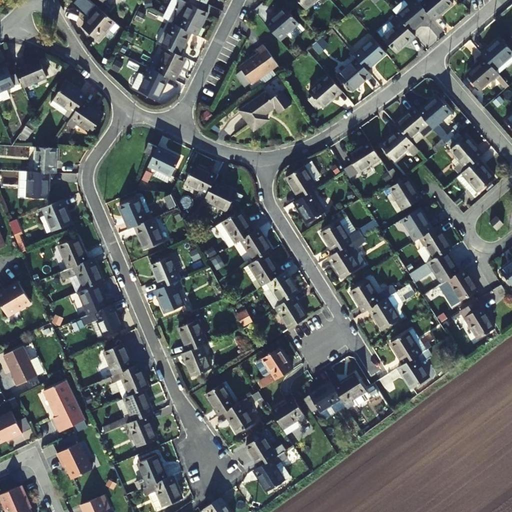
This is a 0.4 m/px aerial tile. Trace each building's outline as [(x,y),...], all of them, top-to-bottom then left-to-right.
[(180,0),(169,21),(173,23),(191,32),(197,35),(208,13),(203,11),(190,5),(180,0)] [(206,4),(198,0),(192,0),(190,5),(203,11),(206,4)] [(298,0),(306,8),(315,0),(298,0)] [(417,0),(414,0),(397,15),(411,31),(430,15),(417,0)] [(417,0),(430,15),(434,19),(453,4),(449,0),(417,0)] [(299,23),(285,7),(265,24),(279,40),(299,23)] [(115,22),(99,8),(83,27),(99,41),(115,22)] [(411,31),(397,15),(390,20),(389,19),(377,30),(396,53),(415,36),(411,31)] [(191,32),(173,23),(161,46),(167,49),(180,55),(191,32)] [(357,59),(367,69),(386,53),(372,37),(353,54),(357,59)] [(481,54),(495,69),(511,54),(511,51),(500,37),(481,54)] [(277,64),(265,44),(258,49),(260,53),(240,67),(251,83),(258,78),(263,85),(275,75),(270,69),(277,64)] [(180,55),(167,49),(156,71),(169,77),(175,80),(186,58),(180,55)] [(495,69),(481,54),(476,59),(480,63),(466,75),(480,91),(499,75),(495,69)] [(47,77),(39,59),(16,69),(24,87),(47,77)] [(371,74),(367,69),(357,59),(338,74),(352,91),(371,74)] [(0,69),(0,92),(19,84),(15,74),(11,76),(7,66),(0,69)] [(169,77),(156,71),(150,68),(147,75),(140,72),(132,87),(158,100),(169,77)] [(342,91),(328,75),(309,92),(323,107),(342,91)] [(54,100),(74,114),(83,102),(86,97),(66,83),(54,100)] [(290,103),(282,91),(270,99),(265,92),(240,110),(254,129),(268,119),(265,114),(275,107),(279,111),(290,103)] [(437,95),(418,112),(432,128),(451,112),(437,95)] [(83,102),(74,114),(71,119),(91,133),(103,116),(83,102)] [(414,108),(395,124),(413,144),(432,128),(418,112),(414,108)] [(418,150),(413,144),(395,124),(389,129),(393,134),(380,145),(394,161),(407,150),(412,154),(418,150)] [(467,169),(478,159),(482,155),(465,136),(450,149),(467,169)] [(338,161),(349,178),(380,159),(369,141),(338,161)] [(153,157),(158,147),(149,144),(145,153),(153,157)] [(34,172),(49,173),(56,173),(57,148),(36,147),(34,172)] [(158,147),(153,157),(148,166),(171,176),(180,157),(158,147)] [(494,178),(478,159),(467,169),(462,173),(478,192),(494,178)] [(185,184),(207,195),(214,181),(217,175),(194,164),(185,184)] [(299,199),(312,191),(317,187),(304,166),(286,178),(299,199)] [(397,176),(392,168),(388,171),(392,179),(397,176)] [(48,198),(49,173),(34,172),(20,171),(18,196),(48,198)] [(420,198),(407,177),(395,184),(389,188),(402,209),(420,198)] [(214,181),(207,195),(204,200),(227,211),(236,192),(214,181)] [(312,191),(299,199),(294,202),(307,223),(325,212),(312,191)] [(135,226),(148,221),(138,197),(119,205),(129,229),(135,226)] [(72,223),(62,200),(43,208),(52,231),(72,223)] [(420,237),(432,229),(419,208),(401,220),(414,241),(420,237)] [(235,243),(240,239),(253,231),(240,210),(222,221),(235,243)] [(503,224),(496,216),(494,218),(489,222),(497,230),(503,224)] [(148,221),(135,226),(144,249),(163,241),(154,218),(148,221)] [(373,225),(369,219),(363,223),(366,229),(373,225)] [(16,220),(9,223),(22,253),(29,250),(16,220)] [(334,254),(346,246),(352,242),(338,221),(320,233),(334,254)] [(420,237),(433,258),(446,251),(451,247),(438,226),(432,229),(420,237)] [(240,239),(254,261),(267,253),(272,250),(258,229),(253,231),(240,239)] [(59,246),(68,268),(88,260),(77,237),(59,246)] [(359,267),(346,246),(334,254),(328,257),(342,279),(359,267)] [(441,283),(446,279),(459,272),(446,251),(433,258),(409,273),(413,280),(414,282),(433,270),(441,283)] [(262,285),(280,274),(267,253),(254,261),(249,264),(262,285)] [(161,288),(180,279),(170,256),(151,264),(161,288)] [(93,258),(88,260),(68,268),(63,270),(67,278),(77,273),(84,289),(98,283),(103,281),(93,258)] [(511,261),(500,271),(511,286),(511,261)] [(459,272),(446,279),(460,301),(478,290),(464,268),(459,272)] [(285,272),(280,274),(262,285),(266,291),(271,288),(281,304),(294,296),(298,293),(285,272)] [(180,279),(161,288),(155,290),(165,313),(184,305),(177,290),(183,287),(180,279)] [(368,309),(381,301),(368,280),(350,291),(363,312),(368,309)] [(0,301),(8,316),(32,303),(20,281),(10,287),(11,288),(7,291),(5,288),(0,290),(0,301)] [(94,312),(113,304),(110,298),(105,299),(98,283),(84,289),(78,291),(88,315),(94,312)] [(381,301),(368,309),(382,330),(405,315),(401,309),(405,304),(404,302),(407,300),(400,289),(381,301)] [(307,317),(294,296),(281,304),(276,307),(289,328),(307,317)] [(113,304),(94,312),(104,336),(124,327),(113,304)] [(495,328),(481,307),(463,318),(477,339),(495,328)] [(236,313),(242,326),(252,321),(245,308),(236,313)] [(178,328),(188,352),(202,345),(207,343),(197,320),(178,328)] [(390,343),(403,364),(415,356),(431,346),(428,341),(423,344),(413,328),(390,343)] [(104,352),(114,375),(133,367),(123,344),(104,352)] [(30,360),(24,345),(4,354),(15,378),(13,378),(17,386),(38,376),(37,374),(44,371),(37,356),(30,360)] [(202,345),(188,352),(182,354),(192,377),(212,368),(202,345)] [(263,387),(292,369),(279,348),(257,362),(256,365),(263,375),(265,376),(271,373),(272,374),(259,382),(263,388),(263,387)] [(415,356),(403,364),(397,368),(411,389),(429,378),(415,356)] [(139,364),(133,367),(114,375),(111,376),(114,382),(115,382),(122,399),(124,398),(143,390),(149,387),(139,364)] [(336,377),(330,381),(342,399),(345,404),(348,409),(354,405),(357,405),(368,398),(369,395),(366,391),(355,373),(340,383),(336,377)] [(114,382),(111,376),(104,379),(107,385),(114,382)] [(84,419),(66,379),(44,389),(53,409),(55,410),(57,415),(53,417),(60,431),(84,419)] [(335,404),(342,399),(330,381),(309,395),(321,413),(322,413),(326,419),(339,410),(335,404)] [(219,415),(224,412),(236,404),(223,383),(205,394),(219,415)] [(124,398),(133,421),(147,415),(153,412),(143,390),(124,398)] [(262,398),(257,391),(254,393),(252,394),(256,401),(262,398)] [(293,398),(276,409),(291,432),(301,426),(300,424),(307,420),(293,398)] [(241,401),(236,404),(224,412),(237,434),(255,422),(241,401)] [(291,432),(276,409),(272,411),(287,435),(291,432)] [(23,434),(12,412),(0,417),(0,443),(6,441),(6,440),(10,438),(11,440),(23,434)] [(157,439),(147,415),(133,421),(128,423),(138,446),(157,439)] [(120,427),(128,423),(126,418),(117,421),(120,427)] [(259,467),(277,456),(263,435),(245,446),(259,467)] [(92,468),(79,442),(57,453),(63,465),(65,464),(71,478),(92,468)] [(277,456),(259,467),(254,470),(267,492),(285,481),(275,465),(287,458),(283,452),(277,456)] [(142,488),(167,477),(157,455),(138,463),(145,478),(139,481),(142,488)] [(173,475),(167,477),(142,488),(145,497),(149,495),(156,510),(182,499),(173,475)] [(24,492),(21,484),(0,493),(0,497),(6,511),(30,511),(23,493),(24,492)] [(108,507),(102,493),(80,504),(83,511),(107,511),(105,508),(108,507)] [(229,511),(220,498),(204,509),(206,511),(229,511)]
